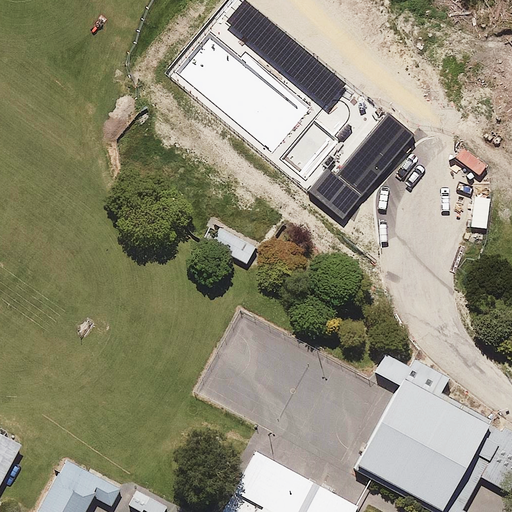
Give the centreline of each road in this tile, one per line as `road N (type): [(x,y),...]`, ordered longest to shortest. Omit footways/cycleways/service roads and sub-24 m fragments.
road 1 (residential): [(511,389),(415,335),(393,251),(392,182),(429,137)]
road 2 (track): [(303,0),(400,96),(511,166)]
